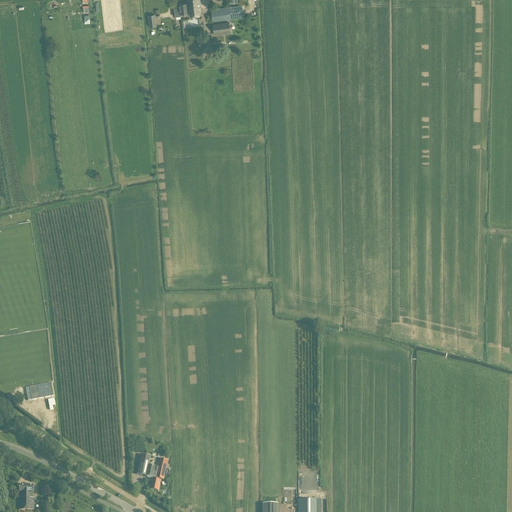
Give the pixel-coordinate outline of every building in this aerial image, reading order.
[(188,13),(188,14),(201,12),(199,0),(186,0),(187,3),(188,13)] [(188,13),(187,3),(173,5),(174,17),(185,15),(184,13),(188,13)] [(243,17),(241,5),(210,9),(212,22),(243,17)] [(156,26),(155,14),(148,15),(149,27),(156,26)] [(213,27),(211,27),(213,38),(232,36),(231,25),(213,27)] [(53,396),(51,383),(31,387),(33,400),(53,396)] [(164,480),(165,476),(168,476),(169,470),(166,469),(168,461),(161,459),(159,468),(148,466),(150,457),(141,455),(136,474),(155,479),(155,480),(153,479),(150,490),(158,491),(161,479),(164,480)] [(36,503),(36,498),(33,498),(33,486),(26,486),(27,510),(34,510),(34,503),(36,503)] [(326,511),(327,500),(321,500),(298,500),(297,511),(326,511)]
